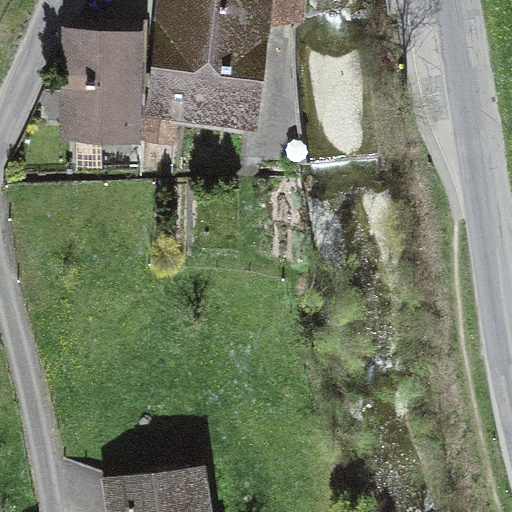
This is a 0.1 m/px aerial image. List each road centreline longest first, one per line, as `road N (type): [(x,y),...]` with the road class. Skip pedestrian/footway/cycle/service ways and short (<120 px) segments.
road 1 (unclassified): [(456,0),(511,350)]
road 2 (unclassified): [(0,144),(61,0)]
